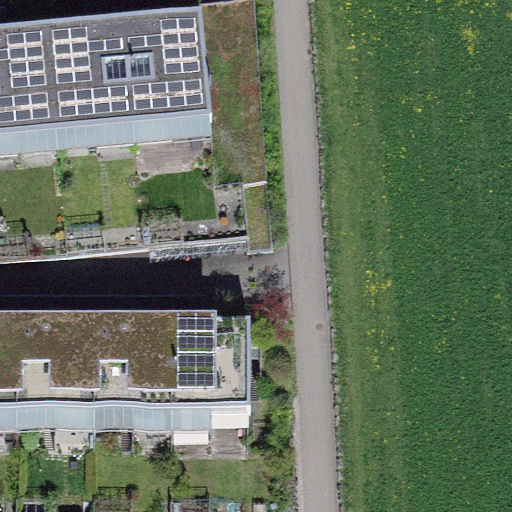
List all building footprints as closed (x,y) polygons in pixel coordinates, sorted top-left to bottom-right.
[(258,0),(211,0),(211,37),(258,38),(258,0)] [(201,16),(123,23),(132,130),(210,123),(201,16)] [(123,23),(45,30),(55,136),(132,130),(123,23)] [(45,30),(0,33),(0,141),(55,136),(45,30)] [(0,416),(15,417),(15,326),(0,325),(0,416)] [(93,417),(93,326),(15,326),(15,417),(93,417)] [(170,417),(170,326),(93,326),(93,417),(170,417)] [(249,326),(170,326),(170,417),(249,417),(249,326)]
